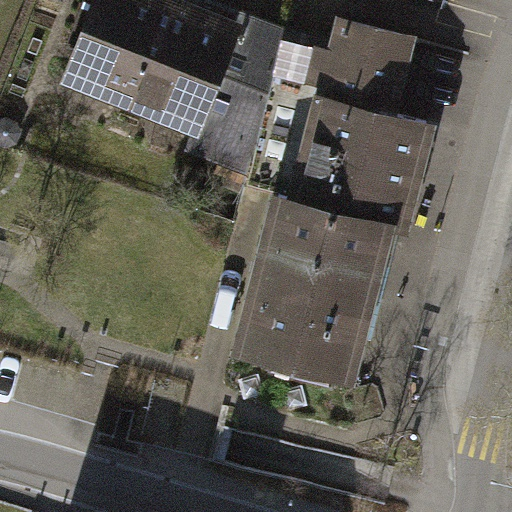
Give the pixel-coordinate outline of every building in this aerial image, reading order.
[(181,0),(97,0),(69,73),(198,123),(213,84),(237,21),(181,0)] [(320,90),(391,108),(410,36),(340,18),(333,45),(287,34),(286,38),(253,169),(250,182),(278,189),(294,193),(320,90)] [(286,38),(237,21),(213,84),(239,95),(215,154),(253,169),(286,38)] [(320,90),(294,193),(389,217),(404,221),(430,117),(391,108),(320,90)] [(278,189),(239,343),(260,348),(350,370),(357,343),(389,217),(294,193),(278,189)]
